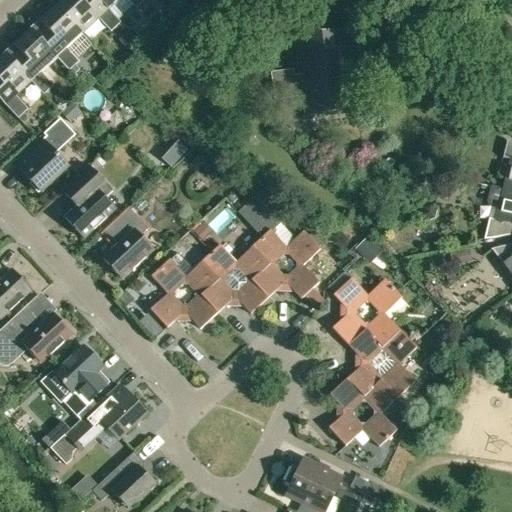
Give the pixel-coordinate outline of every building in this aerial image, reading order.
[(63,0),(57,6),(82,34),(98,19),(111,32),(121,23),(108,10),(98,0),(63,0)] [(98,0),(108,10),(118,0),(128,0),(136,9),(145,0),(98,0)] [(365,0),(362,8),(414,26),(423,0),(365,0)] [(66,49),(82,34),(57,6),(40,22),(42,25),(34,32),(32,30),(31,30),(57,58),(56,58),(69,71),(79,62),(66,49)] [(293,70),(271,73),(274,101),(303,97),(305,117),(358,109),(347,31),(333,33),(331,21),(307,24),(309,36),(294,38),(300,76),(294,77),(293,70)] [(6,54),(31,81),(31,82),(43,95),(53,86),(41,72),(56,58),(57,58),(31,30),(14,46),(17,48),(8,56),(6,54)] [(236,49),(237,64),(260,64),(260,48),(236,49)] [(15,96),(31,82),(31,81),(6,54),(0,59),(0,99),(18,119),(28,110),(15,96)] [(446,97),(436,93),(432,102),(442,106),(446,97)] [(72,105),(62,115),(70,123),(80,113),(72,105)] [(41,139),(28,152),(14,165),(40,193),(68,167),(55,154),(75,135),(60,119),(43,134),(46,137),(42,140),(41,139)] [(511,160),(503,190),(511,192),(511,143),(507,141),(503,158),(511,160)] [(95,160),(89,166),(65,188),(80,204),(64,219),(84,240),(115,210),(105,199),(112,191),(96,174),(102,168),(95,160)] [(511,192),(503,190),(491,187),(487,203),(489,206),(499,209),(496,221),(489,219),(484,240),(511,235),(511,192)] [(233,193),(228,198),(233,204),(238,198),(233,193)] [(319,283),(303,266),(320,250),(303,232),(286,248),(270,231),(278,223),(255,198),(238,214),(261,239),(253,247),(269,265),(252,281),(268,298),(279,288),(283,292),(284,290),(287,292),(291,289),(301,300),(319,283)] [(117,247),(114,249),(102,260),(122,281),(154,251),(140,237),(148,229),(129,208),(103,232),(117,247)] [(198,237),(208,227),(203,221),(192,231),(198,237)] [(369,265),(383,252),(369,236),(354,250),(369,265)] [(190,319),(200,330),(218,313),(201,296),(219,280),(202,262),(211,254),(195,237),(170,261),(169,261),(151,277),(167,295),(150,311),(167,329),(180,316),(186,322),(190,319)] [(500,264),(511,280),(511,244),(492,249),(502,263),(500,264)] [(220,246),(211,254),(202,262),(219,280),(201,296),(218,313),(229,303),(232,306),(234,305),(236,307),(240,304),(251,315),(268,298),(252,281),(269,265),(253,247),(236,263),(220,246)] [(0,320),(32,291),(12,270),(0,281),(0,320)] [(344,308),(341,311),(342,312),(340,315),(343,319),(339,323),(332,329),(348,347),(366,330),(382,348),(400,331),(384,315),(401,298),(385,280),(367,296),(351,279),(333,296),(344,308)] [(134,300),(125,291),(117,298),(126,308),(134,300)] [(27,306),(0,331),(0,361),(7,369),(19,357),(27,350),(40,364),(72,335),(53,314),(39,327),(34,322),(36,315),(27,306)] [(358,369),(347,379),(364,397),(381,381),(397,399),(415,382),(399,365),(416,349),(400,331),(382,348),(366,330),(348,347),(359,358),(355,361),(357,363),(354,365),(358,369)] [(62,402),(80,421),(81,422),(100,404),(94,397),(106,386),(94,374),(102,367),(83,347),(53,374),(71,394),(62,402)] [(340,407),(336,410),(338,413),(337,414),(340,418),(336,422),(329,429),(345,447),(362,431),(378,448),(397,431),(381,414),(397,399),(381,381),(364,397),(347,379),(330,395),(340,407)] [(72,453),(78,448),(81,451),(106,428),(118,440),(146,414),(120,386),(100,404),(81,422),(80,421),(70,430),(65,435),(55,445),(50,449),(66,466),(72,461),(72,453)] [(414,416),(412,414),(408,409),(408,408),(398,416),(405,424),(414,416)] [(62,422),(42,441),(50,449),(55,445),(65,435),(70,430),(62,422)] [(134,452),(92,492),(101,502),(107,497),(116,497),(128,509),(155,484),(139,467),(143,463),(134,452)] [(292,485),(287,495),(301,503),(316,510),(320,511),(324,511),(341,479),(304,460),(298,471),(292,468),(285,482),(292,485)] [(376,488),(355,477),(350,488),(371,498),(376,488)] [(301,503),(296,511),(315,511),(316,510),(301,503)]
